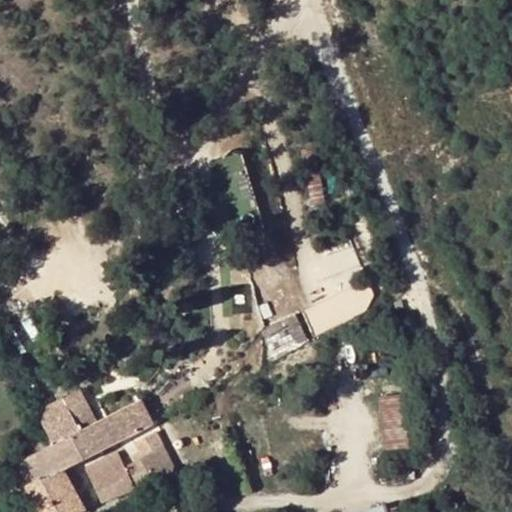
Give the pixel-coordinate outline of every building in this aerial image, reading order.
[(410,447),(406,393),(382,395),(385,448),(410,447)] [(87,407),(34,433),(52,468),(19,485),(23,497),(10,505),(14,511),(79,511),(70,491),(158,446),(141,415),(103,435),(87,407)] [(170,467),(144,481),(158,508),(185,494),(170,467)] [(144,511),(131,485),(96,503),(101,511),(144,511)] [(393,511),(391,502),(348,511),(393,511)]
